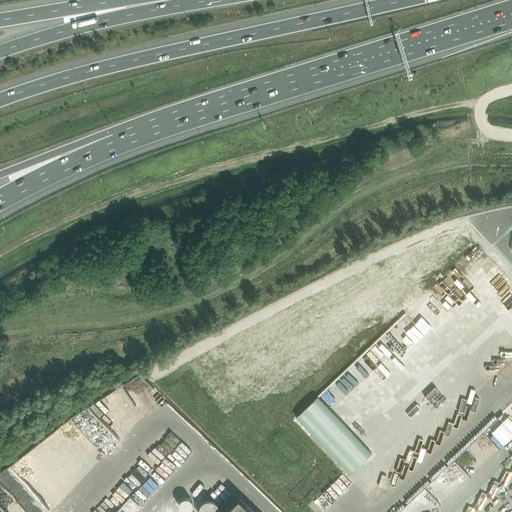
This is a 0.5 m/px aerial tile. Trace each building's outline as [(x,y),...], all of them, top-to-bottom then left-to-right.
[(499,448),(511,436),(511,404),(483,432),(499,448)] [(161,442),(170,449),(176,442),(167,435),(161,442)] [(356,452),(361,448),(353,440),(348,444),(356,452)] [(455,459),(398,511),(431,511),(471,476),(455,459)] [(499,482),(507,485),(511,472),(506,470),(502,482),(495,480),(490,493),(495,495),(499,482)] [(255,511),(238,496),(222,511),(255,511)] [(218,511),(219,511),(219,510),(219,509),(219,508),(219,507),(219,506),(219,505),(218,505),(218,504),(217,502),(216,502),(215,501),(213,500),(212,500),(211,499),(209,499),(208,499),(206,500),(205,500),(203,501),(203,502),(201,503),(201,504),(200,504),(200,505),(200,506),(200,507),(199,508),(199,509),(199,510),(199,511),(200,511),(199,511),(218,511)]
